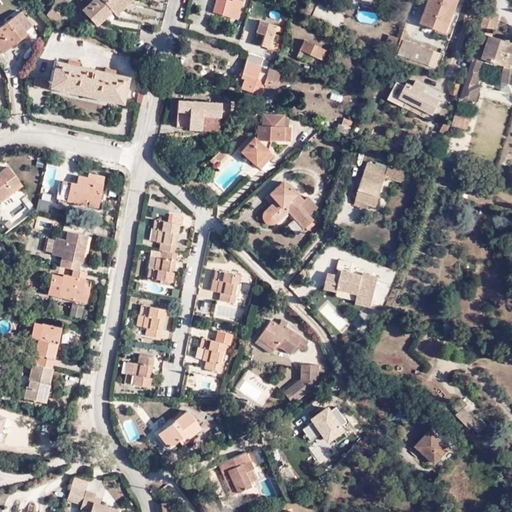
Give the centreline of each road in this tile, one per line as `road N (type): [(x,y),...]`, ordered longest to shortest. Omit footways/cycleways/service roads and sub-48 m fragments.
road 1 (residential): [(147,159),(100,406),(148,501),(146,511)]
road 2 (residential): [(147,159),(209,217),(175,381)]
road 3 (residential): [(182,0),(147,159)]
road 4 (residential): [(147,159),(31,133),(0,142)]
road 5 (unknown): [(209,217),(303,312)]
